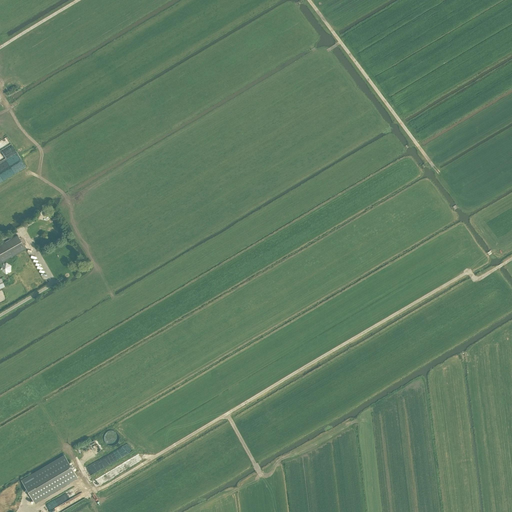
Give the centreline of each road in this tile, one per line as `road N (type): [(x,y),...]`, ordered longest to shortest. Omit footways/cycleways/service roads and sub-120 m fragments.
road 1 (track): [(21,511),(76,482),(89,493),(468,271),(475,280),(511,259)]
road 2 (track): [(357,420),(281,458),(265,476),(227,413)]
